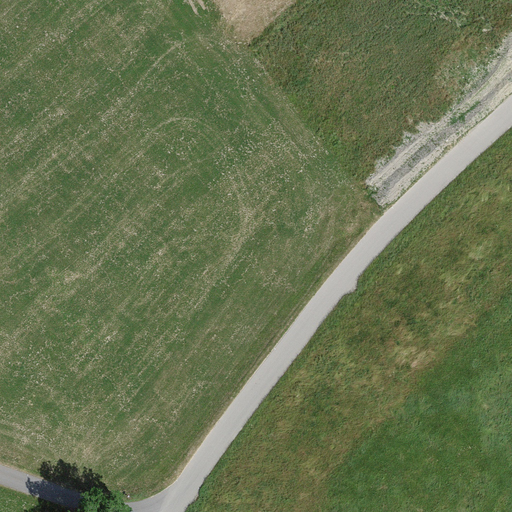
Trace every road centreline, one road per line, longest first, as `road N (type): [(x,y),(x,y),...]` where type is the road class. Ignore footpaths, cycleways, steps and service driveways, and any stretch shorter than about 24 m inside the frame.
road 1 (unclassified): [(511,113),(371,245),(250,394),(174,511)]
road 2 (unclassified): [(118,511),(0,471)]
